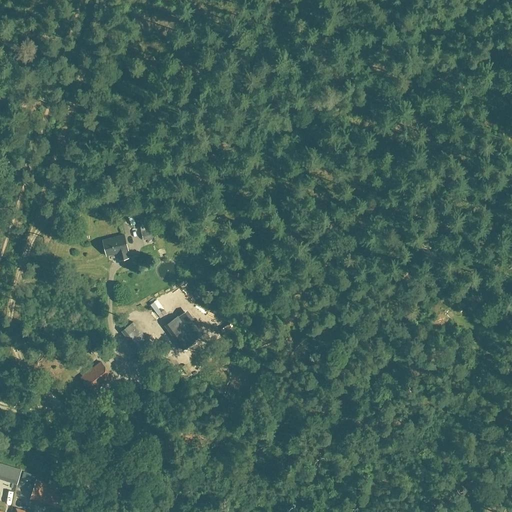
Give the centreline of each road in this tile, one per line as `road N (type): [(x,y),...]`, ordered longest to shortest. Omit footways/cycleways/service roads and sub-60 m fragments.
road 1 (track): [(119,474),(201,475),(264,493),(310,490),(441,433),(488,349)]
road 2 (track): [(11,339),(12,301),(107,0)]
